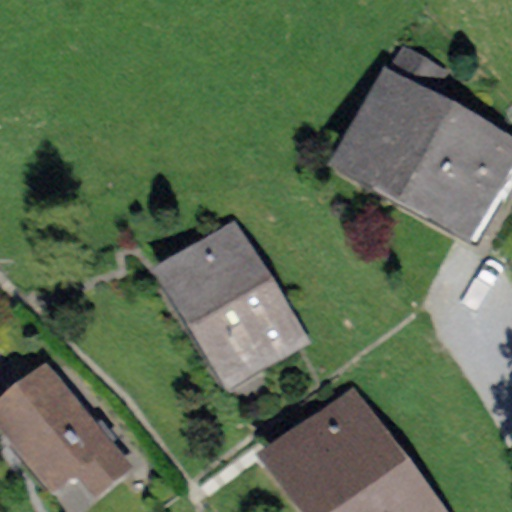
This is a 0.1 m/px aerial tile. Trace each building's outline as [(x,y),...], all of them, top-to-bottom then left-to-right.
[(445,73),(410,53),(396,78),(430,98),(445,73)] [(358,164),(487,235),(511,190),(511,158),(397,95),(358,164)] [(176,280),(234,373),(293,337),(235,243),(176,280)] [(124,470),(48,380),(0,420),(57,486),(79,468),(99,491),(124,470)] [(419,511),(350,419),(288,464),(323,511),(419,511)]
